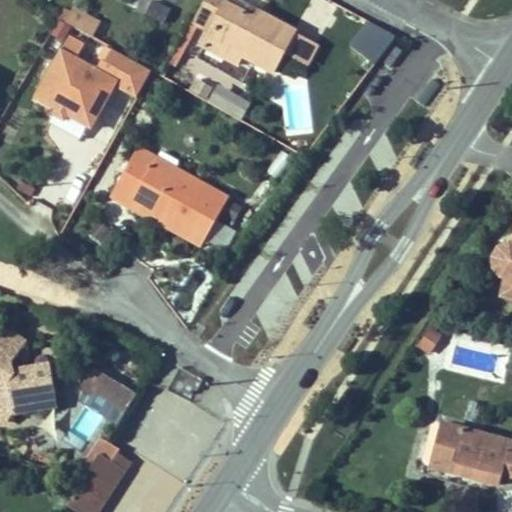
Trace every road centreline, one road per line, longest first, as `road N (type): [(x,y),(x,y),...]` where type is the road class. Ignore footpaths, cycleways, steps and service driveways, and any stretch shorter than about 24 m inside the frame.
road 1 (secondary): [(453,137),(274,413)]
road 2 (residential): [(110,304),(165,328),(274,413)]
road 3 (residential): [(110,304),(73,257),(0,199)]
road 4 (residential): [(402,0),(511,57)]
